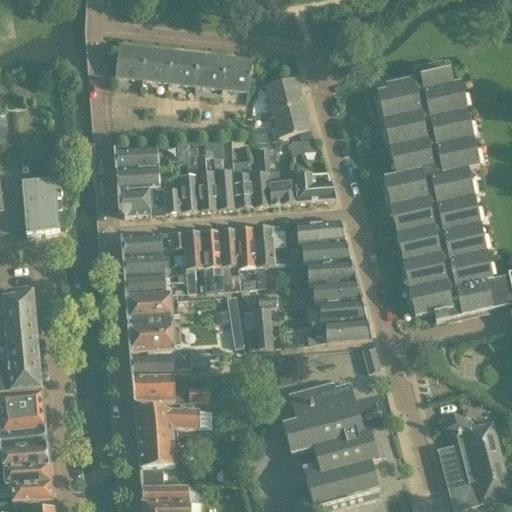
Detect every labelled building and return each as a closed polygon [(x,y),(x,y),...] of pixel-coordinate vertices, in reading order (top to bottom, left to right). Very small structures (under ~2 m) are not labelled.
[(120,49),(116,80),(142,83),(146,52),(120,49)] [(146,52),(142,83),(168,86),(172,55),(146,52)] [(172,55),(168,86),(196,90),(198,58),(172,55)] [(198,58),(196,90),(223,93),(226,62),(198,58)] [(226,62),(223,93),(249,96),(253,65),(226,62)] [(442,66),(418,72),(420,81),(380,91),(382,95),(377,97),(396,181),(384,184),(416,323),(434,319),(436,329),(502,313),(511,310),(511,293),(501,296),(488,299),(487,288),(494,286),(469,175),(480,173),(460,87),(453,89),(450,74),(444,76),(442,66)] [(266,91),(273,117),(304,107),(297,82),(266,91)] [(280,143),(311,134),(304,107),(273,117),(280,143)] [(240,142),(230,143),(231,145),(231,151),(240,150),(245,149),(244,148),(244,142),(240,142)] [(303,156),(303,145),(291,145),(291,157),(303,156)] [(198,178),(200,216),(218,215),(214,146),(203,147),(205,177),(198,178)] [(214,146),(218,215),(237,213),(233,175),(224,176),(222,146),(214,146)] [(187,181),(179,182),(180,186),(182,217),(200,216),(198,178),(196,147),(176,148),(176,149),(177,158),(177,163),(177,169),(186,169),(187,181)] [(252,177),(254,212),(273,211),(270,177),(269,177),(269,176),(269,165),(268,147),(256,147),(256,156),(259,156),(260,177),(252,177)] [(268,147),(269,165),(277,165),(276,147),(268,147)] [(115,156),(117,176),(158,173),(158,171),(157,152),(115,156)] [(233,167),(233,175),(237,213),(254,212),(252,177),(251,166),(233,167)] [(117,176),(118,196),(155,193),(160,193),(159,176),(170,175),(170,171),(169,171),(158,171),(158,173),(117,176)] [(270,177),(273,211),(297,209),(295,186),(294,186),(293,175),(270,177)] [(295,186),(297,209),(337,206),(332,186),(330,186),(328,178),(295,181),(295,186)] [(60,183),(23,187),(28,239),(60,233),(58,213),(63,212),(60,183)] [(170,190),(164,190),(164,196),(166,218),(169,218),(182,217),(180,186),(170,187),(170,190)] [(118,196),(120,218),(126,222),(152,220),(152,210),(156,210),(155,193),(118,196)] [(297,230),(298,240),(299,251),(301,251),(301,249),(345,245),(340,227),(297,230)] [(257,272),(256,272),(257,283),(258,294),(266,293),(265,271),(276,270),(273,231),(254,233),(257,272)] [(239,270),(238,270),(238,279),(239,279),(240,295),(258,294),(257,283),(247,284),(247,273),(256,272),(257,272),(254,233),(236,234),(239,270)] [(217,235),(221,296),(240,295),(239,279),(238,279),(229,279),(229,271),(238,270),(239,270),(236,234),(217,235)] [(200,236),(204,272),(206,297),(221,296),(217,235),(200,236)] [(195,273),(204,272),(200,236),(183,237),(184,253),(185,258),(188,298),(197,298),(195,273)] [(174,238),(175,254),(184,253),(183,237),(174,238)] [(122,242),(124,263),(164,260),(162,239),(122,242)] [(301,249),(301,251),(302,269),(303,269),(350,264),(345,245),(301,249)] [(124,263),(125,282),(165,279),(164,260),(124,263)] [(306,269),(307,288),(357,284),(352,267),(351,267),(350,264),(303,269),(302,269),(306,269)] [(286,281),(286,271),(275,271),(276,282),(286,281)] [(125,282),(127,302),(167,299),(165,279),(125,282)] [(314,308),(319,307),(362,304),(357,284),(307,288),(312,288),(314,308)] [(0,400),(42,397),(33,299),(2,305),(3,307),(0,307),(0,400)] [(258,302),(258,314),(269,314),(278,313),(277,300),(258,302)] [(226,302),(227,310),(237,308),(235,301),(226,302)] [(127,308),(131,359),(177,355),(173,304),(127,308)] [(319,307),(320,327),(366,323),(361,306),(362,306),(362,304),(319,307)] [(227,310),(229,318),(238,316),(237,308),(227,310)] [(262,353),(260,332),(258,314),(242,315),(248,355),(262,353)] [(258,314),(260,332),(271,331),(269,314),(258,314)] [(214,317),(216,327),(228,325),(227,315),(214,317)] [(229,318),(230,327),(239,325),(238,316),(229,318)] [(314,341),(315,350),(372,345),(366,323),(320,327),(326,327),(327,340),(314,341)] [(230,327),(231,335),(241,334),(239,325),(230,327)] [(260,332),(262,353),(273,352),(271,331),(260,332)] [(231,335),(234,353),(244,351),(241,334),(231,335)] [(369,379),(381,375),(374,353),(363,356),(369,379)] [(131,359),(133,384),(174,382),(174,373),(191,373),(191,370),(208,369),(208,367),(208,359),(131,359)] [(251,367),(242,367),(242,376),(242,379),(251,379),(251,376),(251,367)] [(133,384),(135,408),(179,408),(199,408),(210,408),(210,392),(183,393),(182,395),(174,396),(174,382),(133,384)] [(297,426),(283,430),(291,459),(313,453),(318,468),(303,472),(313,511),(315,511),(329,509),(329,511),(344,511),(367,506),(365,499),(379,495),(371,469),(379,466),(371,436),(364,438),(350,388),(291,405),(297,426)] [(0,400),(0,436),(46,433),(42,397),(0,400)] [(135,414),(138,444),(173,444),(173,436),(212,435),(212,416),(200,416),(199,408),(179,408),(179,416),(170,416),(170,414),(135,414)] [(460,449),(439,455),(454,511),(463,511),(511,500),(492,429),(481,431),(481,430),(453,418),(446,432),(457,437),(460,449)] [(0,447),(0,450),(0,449),(0,456),(1,456),(48,452),(46,433),(0,436),(0,447)] [(173,444),(138,444),(142,492),(163,491),(162,474),(176,475),(175,449),(211,449),(216,449),(216,434),(212,435),(173,436),(173,444)] [(2,473),(4,472),(6,489),(51,487),(48,452),(1,456),(2,473)] [(0,499),(12,499),(12,507),(53,505),(51,487),(6,489),(0,489),(0,499)] [(142,492),(143,508),(190,507),(188,489),(163,491),(142,492)]
